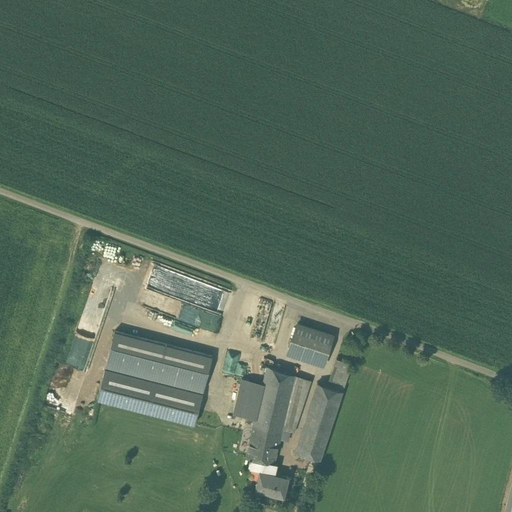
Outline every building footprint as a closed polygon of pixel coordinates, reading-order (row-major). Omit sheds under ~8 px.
[(93,239),(91,248),(120,253),(121,244),(93,239)] [(147,277),(147,286),(156,285),(155,276),(147,277)] [(144,291),(137,318),(197,333),(199,325),(215,329),(219,314),(211,313),(210,318),(196,314),(197,309),(189,307),(188,315),(175,312),(178,299),(144,291)] [(335,335),(298,322),(287,352),(324,365),(335,335)] [(77,323),(64,363),(86,370),(98,330),(77,323)] [(214,355),(116,330),(107,366),(205,392),(214,355)] [(234,374),(239,355),(226,352),(222,371),(234,374)] [(354,365),(337,359),(329,382),(345,388),(354,365)] [(205,392),(107,366),(98,400),(196,425),(205,392)] [(232,412),(256,418),(247,455),(274,462),(283,428),(298,432),(311,379),(295,375),(296,373),(268,366),(264,383),(241,377),(232,412)] [(319,380),(294,451),(323,461),(347,390),(319,380)] [(292,476),(261,469),(257,489),(287,496),(292,476)]
